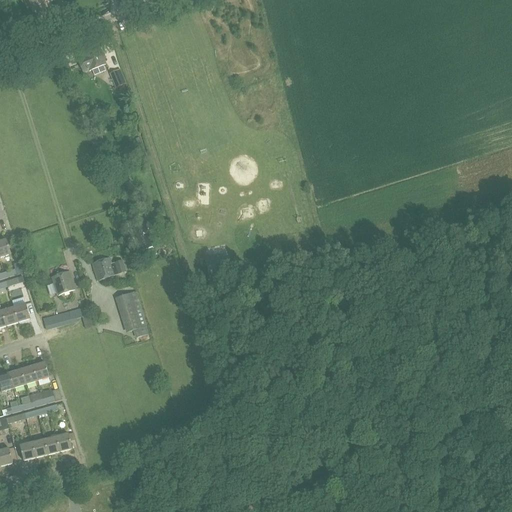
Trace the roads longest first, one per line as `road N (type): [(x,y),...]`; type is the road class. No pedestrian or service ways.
road 1 (track): [(187,266),(110,17)]
road 2 (unknown): [(11,61),(78,266)]
road 3 (unclassified): [(0,66),(152,0)]
